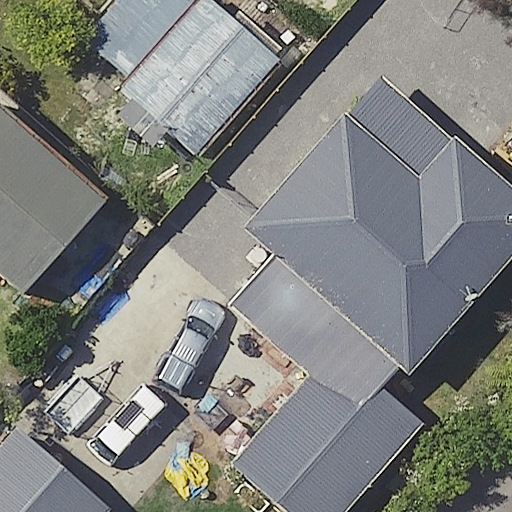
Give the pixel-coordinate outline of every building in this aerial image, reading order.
[(286,65),(210,0),(208,0),(126,94),(203,160),(286,65)] [(114,208),(0,104),(0,274),(30,301),(114,208)] [(197,175),(120,107),(76,157),(153,225),(197,175)] [(250,240),(415,381),(511,269),(511,186),(462,143),(428,181),(355,118),(250,240)] [(213,266),(168,229),(21,408),(66,445),(213,266)] [(236,471),(284,511),(359,511),(430,431),(338,353),(236,471)] [(0,511),(116,511),(22,431),(0,456),(0,511)]
